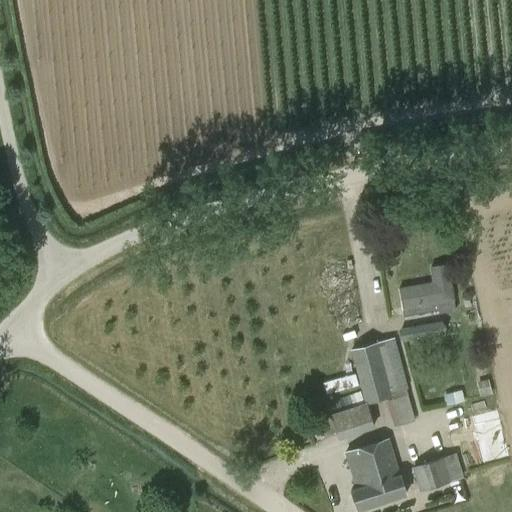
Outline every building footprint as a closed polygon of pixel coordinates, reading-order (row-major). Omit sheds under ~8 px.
[(432,283),(398,289),(404,317),(438,311),(439,314),(455,311),(453,301),(447,266),(429,269),(432,283)] [(441,334),(439,323),(400,330),(402,342),(441,334)] [(363,403),(384,396),(392,427),(414,422),(405,390),(407,390),(393,340),(377,344),(349,352),(360,392),(363,403)] [(374,430),(365,403),(362,404),(358,393),(326,403),(330,415),(338,442),(374,430)] [(459,447),(502,441),(498,413),(455,419),(459,447)] [(354,488),(350,489),(357,511),(405,497),(401,483),(398,473),(388,441),(344,455),(354,488)] [(412,469),(412,470),(415,479),(419,491),(462,478),(455,455),(412,469)]
